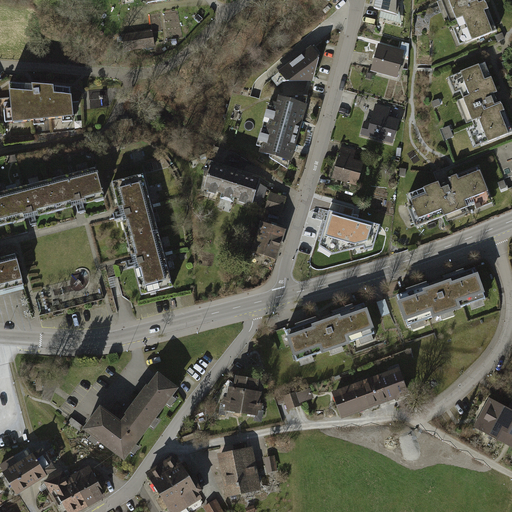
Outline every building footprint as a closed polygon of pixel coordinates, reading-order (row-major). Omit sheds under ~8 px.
[(373,0),(372,7),(397,15),(398,0),(373,0)] [(497,32),(483,0),(447,0),(456,21),(463,17),(472,41),(497,32)] [(181,13),(167,14),(168,40),(182,39),(181,13)] [(153,29),(122,34),(125,52),(156,47),(153,29)] [(402,52),(377,44),(369,71),(394,79),(402,52)] [(309,50),(275,77),(280,86),(310,83),(315,57),(309,50)] [(491,79),(485,65),(459,74),(469,96),(463,99),(471,122),(479,119),(488,143),(511,132),(511,130),(496,93),(491,79)] [(65,92),(6,89),(7,126),(68,120),(65,92)] [(271,101),(264,128),(298,137),(305,111),(271,101)] [(370,105),(362,136),(393,144),(400,120),(387,117),(389,109),(370,105)] [(264,128),(256,154),(290,164),(298,137),(264,128)] [(355,152),(338,148),(330,180),(356,186),(362,163),(353,161),(355,152)] [(202,189),(217,194),(224,173),(209,168),(202,189)] [(41,186),(49,213),(99,199),(91,171),(41,186)] [(409,201),(417,223),(442,211),(444,217),(466,208),(463,200),(485,192),(478,172),(458,180),(456,175),(449,178),(451,185),(441,189),(438,182),(423,188),(426,194),(409,201)] [(217,194),(232,199),(239,178),(224,173),(217,194)] [(232,199),(247,204),(254,183),(239,178),(232,199)] [(0,197),(0,226),(49,213),(41,186),(0,197)] [(149,236),(136,187),(111,193),(124,242),(149,236)] [(269,193),(264,208),(279,213),(284,198),(269,193)] [(380,225),(329,211),(319,246),(333,255),(363,247),(364,251),(373,248),(380,225)] [(260,225),(256,240),(278,246),(282,231),(260,225)] [(161,285),(149,236),(124,242),(136,292),(161,285)] [(256,240),(252,255),(273,261),(278,246),(256,240)] [(8,257),(0,259),(0,290),(16,286),(8,257)] [(475,269),(400,302),(410,326),(486,299),(475,269)] [(46,285),(67,280),(64,270),(44,276),(46,285)] [(365,304),(288,334),(297,363),(377,335),(365,304)] [(369,408),(403,397),(394,371),(360,381),(369,408)] [(126,414),(145,428),(172,390),(154,376),(126,414)] [(219,414),(236,416),(241,380),(230,379),(228,391),(221,391),(219,414)] [(241,380),(236,416),(255,418),(258,394),(244,392),(246,381),(241,380)] [(335,419),(369,408),(360,381),(326,392),(335,419)] [(298,391),(282,396),(287,410),(302,405),(301,403),(313,399),(310,388),(298,392),(298,391)] [(489,400),(483,410),(511,426),(511,406),(511,405),(507,411),(489,400)] [(121,459),(145,428),(126,414),(118,425),(98,410),(82,431),(121,459)] [(511,426),(483,410),(473,427),(510,448),(511,444),(511,426)] [(248,450),(216,457),(225,499),(257,492),(248,450)] [(26,451),(0,466),(0,470),(2,473),(0,474),(0,482),(10,498),(52,472),(40,452),(30,458),(26,451)] [(258,474),(274,471),(271,456),(262,458),(263,463),(256,465),(258,474)] [(166,486),(172,496),(186,487),(172,464),(158,472),(166,486)] [(67,479),(84,508),(102,498),(85,468),(67,479)] [(145,480),(153,494),(166,486),(158,472),(145,480)] [(53,511),(76,511),(84,508),(67,479),(62,482),(58,476),(42,485),(47,493),(44,495),(53,511)] [(166,486),(153,494),(163,511),(177,511),(180,510),(172,496),(166,486)] [(186,487),(172,496),(180,510),(194,502),(186,487)] [(223,511),(216,499),(203,507),(206,511),(223,511)]
